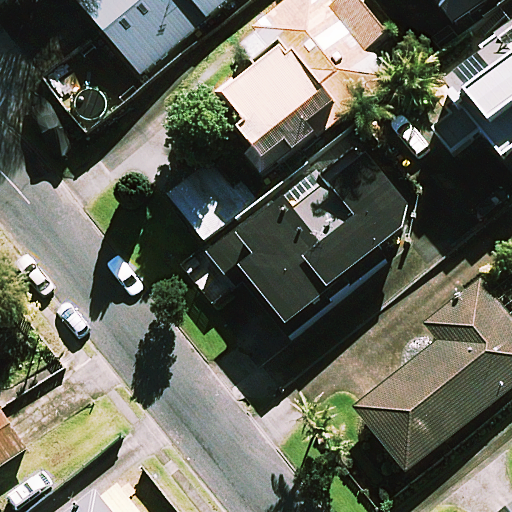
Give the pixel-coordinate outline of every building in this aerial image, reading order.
[(79,0),(77,2),(147,80),(235,0),(79,0)] [(251,130),(243,136),(254,151),(245,157),(260,178),(394,86),(371,52),(388,40),(360,0),(344,0),(332,9),(326,0),(302,0),(246,39),(269,71),(229,98),(251,130)] [(486,0),(437,0),(456,24),(486,0)] [(484,138),(507,165),(511,170),(511,35),(444,93),(464,117),(440,137),(459,160),(484,138)] [(406,235),(410,213),(349,140),(189,273),(215,305),(248,278),(292,330),(406,235)] [(259,206),(223,158),(171,198),(207,245),(259,206)] [(511,392),(511,320),(481,283),(427,327),(442,345),(357,414),(408,477),(511,392)] [(0,407),(0,473),(30,453),(0,407)] [(111,511),(100,498),(82,511),(111,511)]
